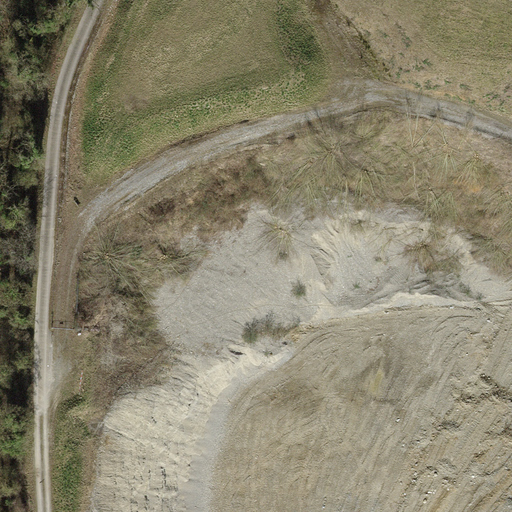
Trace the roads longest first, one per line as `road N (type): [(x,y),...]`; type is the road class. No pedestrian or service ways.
road 1 (track): [(53,370),(48,194),(87,0)]
road 2 (track): [(280,511),(53,370)]
road 3 (track): [(53,370),(47,511)]
